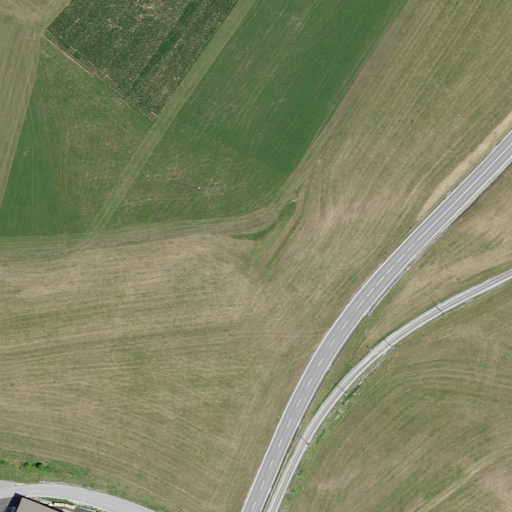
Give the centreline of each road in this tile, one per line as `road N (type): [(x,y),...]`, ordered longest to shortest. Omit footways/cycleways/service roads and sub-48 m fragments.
road 1 (secondary): [(251,511),(310,379),(349,318),(511,144)]
road 2 (unclassified): [(0,495),(63,489),(129,511)]
